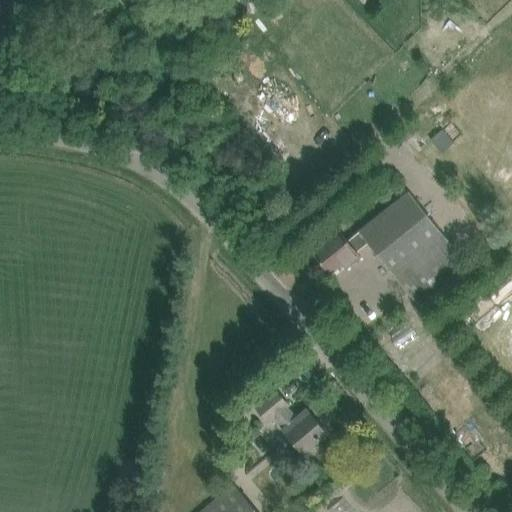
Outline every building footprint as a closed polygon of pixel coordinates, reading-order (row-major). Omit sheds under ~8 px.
[(435,56),(428,63),(434,69),(441,61),(435,56)] [(358,231),(359,232),(347,241),(340,232),(314,252),(331,273),(341,266),(344,270),(360,257),(357,252),(368,243),(418,305),(467,266),(408,191),(358,231)] [(449,364),(464,351),(455,341),(440,354),(449,364)] [(304,453),(312,446),(327,433),(307,410),(297,419),(286,406),(288,405),(277,391),(261,404),(257,407),(268,421),(273,417),(304,453)] [(255,511),(234,485),(201,511),(255,511)]
